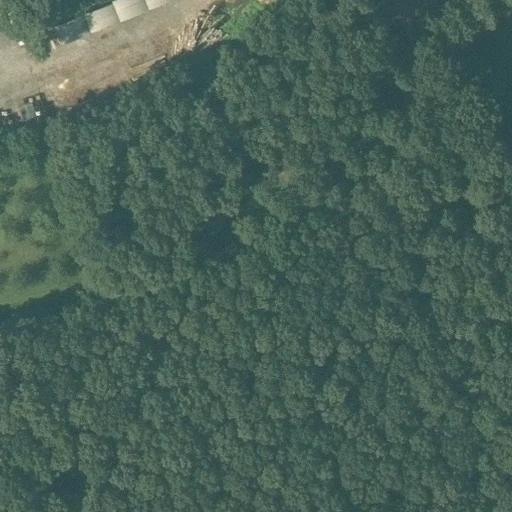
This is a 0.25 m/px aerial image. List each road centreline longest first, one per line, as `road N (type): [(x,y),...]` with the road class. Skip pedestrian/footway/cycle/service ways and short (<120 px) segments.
road 1 (track): [(0,476),(132,380),(492,178)]
road 2 (track): [(382,0),(511,209)]
